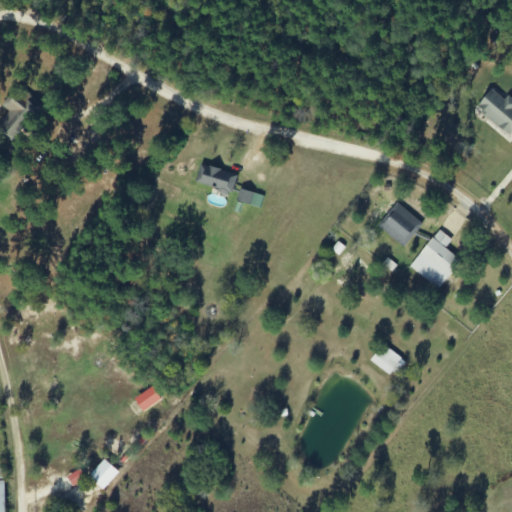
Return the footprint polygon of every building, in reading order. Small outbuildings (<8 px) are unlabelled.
[(2,106),(10,115),(0,125),(0,133),(10,143),(40,110),(18,89),(2,106)] [(510,137),(511,133),(511,100),(508,97),(505,101),(491,91),(476,111),(510,137)] [(195,185),(231,196),(237,177),(201,166),(195,185)] [(265,196),(239,192),(237,205),(262,209),(265,196)] [(423,226),(397,204),(378,228),(403,249),(423,226)] [(460,262),(445,251),(452,241),(438,231),(410,270),(439,291),(460,262)] [(406,363),(383,345),(370,362),(393,379),(406,363)] [(134,401),(143,413),(161,401),(153,388),(134,401)] [(89,478),(103,491),(119,474),(105,461),(89,478)] [(71,487),(85,481),(81,471),(67,477),(71,487)]
